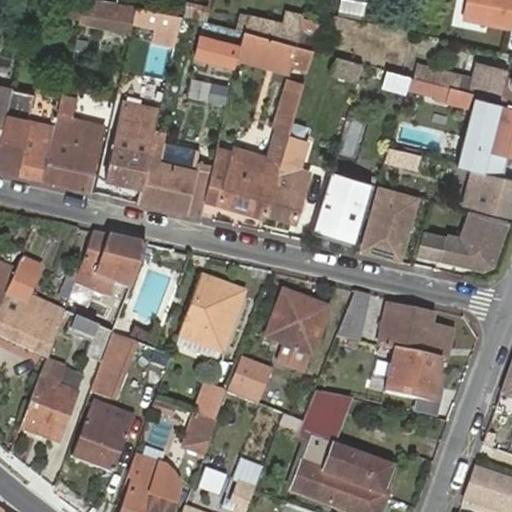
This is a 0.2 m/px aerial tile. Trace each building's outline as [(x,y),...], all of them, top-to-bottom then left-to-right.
[(343,0),(340,11),(361,17),(365,0),(343,0)] [(511,0),(470,0),(466,21),(511,31),(511,0)] [(136,13),(84,1),(80,16),(133,28),(136,13)] [(245,13),(240,36),(243,36),(291,48),(300,12),(283,8),(280,21),(245,13)] [(181,23),(136,13),(133,28),(178,37),(181,23)] [(131,35),(133,28),(80,16),(76,34),(97,39),(99,29),(131,35)] [(305,18),(303,34),(318,37),(321,20),(305,18)] [(236,44),(198,34),(192,58),(230,67),(236,44)] [(291,48),(243,36),(239,56),(293,69),(298,49),(291,48)] [(364,66),(340,60),(336,76),(359,83),(364,66)] [(478,96),(511,104),(511,75),(479,68),(476,82),(413,63),(409,79),(412,80),(441,87),(454,90),(478,96)] [(412,80),(408,90),(438,98),(441,87),(412,80)] [(438,98),(438,100),(451,104),(454,90),(441,87),(438,98)] [(0,135),(10,92),(0,89),(0,135)] [(454,90),(451,104),(474,109),(478,96),(454,90)] [(232,153),(215,207),(261,221),(264,214),(290,133),(290,132),(302,95),(287,91),(275,127),(279,129),(268,163),(232,153)] [(32,98),(10,92),(0,135),(0,172),(40,181),(51,135),(25,129),(32,98)] [(61,95),(56,114),(67,116),(71,98),(61,95)] [(160,109),(124,100),(121,113),(156,122),(160,109)] [(511,111),(478,103),(476,110),(484,113),(474,150),(511,160),(511,111)] [(121,113),(104,182),(139,191),(154,130),(156,122),(121,113)] [(56,114),(51,135),(40,181),(88,193),(102,130),(94,128),(95,126),(67,119),(67,116),(56,114)] [(164,133),(154,130),(139,191),(136,204),(200,219),(203,204),(213,165),(198,162),(196,171),(158,162),(162,141),(164,133)] [(263,215),(292,224),(308,174),(297,171),(303,152),(308,154),(312,140),(290,133),(263,215)] [(198,162),(201,151),(162,141),(158,162),(196,171),(198,162)] [(232,153),(216,149),(213,165),(203,204),(215,207),(232,153)] [(390,149),(386,162),(417,172),(421,157),(390,149)] [(508,220),(511,203),(511,180),(472,170),(463,207),(508,220)] [(311,230),(354,243),(372,184),(330,172),(311,230)] [(398,260),(415,201),(379,191),(362,251),(398,260)] [(507,221),(468,210),(459,241),(443,237),(437,263),(480,273),(491,268),(507,221)] [(422,233),(415,257),(430,262),(437,238),(422,233)] [(145,248),(93,236),(79,274),(112,285),(129,291),(145,248)] [(38,273),(18,265),(12,277),(0,304),(0,338),(46,361),(63,316),(26,301),(38,273)] [(0,304),(12,277),(0,271),(0,304)] [(112,285),(79,274),(76,280),(74,287),(106,300),(112,285)] [(74,287),(76,280),(69,277),(60,299),(68,302),(74,287)] [(242,294),(199,278),(177,337),(211,349),(221,352),(242,294)] [(311,357),(329,313),(283,295),(266,339),(283,346),(311,357)] [(370,298),(355,296),(337,339),(360,344),(370,298)] [(388,309),(378,348),(394,352),(439,362),(444,363),(451,334),(430,328),(432,318),(388,309)] [(112,336),(71,319),(64,336),(91,347),(86,360),(101,366),(112,336)] [(101,366),(92,389),(110,397),(131,344),(112,336),(101,366)] [(177,337),(174,347),(208,360),(211,349),(177,337)] [(311,357),(283,346),(277,362),(305,373),(311,357)] [(434,381),(439,362),(394,352),(383,394),(432,406),(438,383),(434,381)] [(511,358),(498,396),(511,401),(511,358)] [(258,400),(269,370),(243,361),(232,391),(258,400)] [(42,370),(19,431),(58,446),(77,398),(57,389),(61,378),(42,370)] [(57,389),(77,398),(81,387),(61,378),(57,389)] [(199,410),(215,415),(223,392),(204,385),(194,408),(199,410)] [(301,424),(283,417),(278,427),(311,443),(291,495),(337,511),(382,511),(396,476),(334,453),(350,400),(314,393),(301,424)] [(208,445),(218,417),(215,415),(199,410),(190,437),(208,445)] [(112,475),(130,428),(89,413),(71,460),(112,475)] [(202,461),(208,445),(190,437),(183,453),(202,461)] [(511,511),(511,483),(472,469),(461,500),(494,511),(511,511)] [(134,481),(122,511),(170,511),(177,497),(134,481)] [(245,511),(253,492),(255,488),(236,484),(228,504),(237,507),(235,511),(245,511)]
